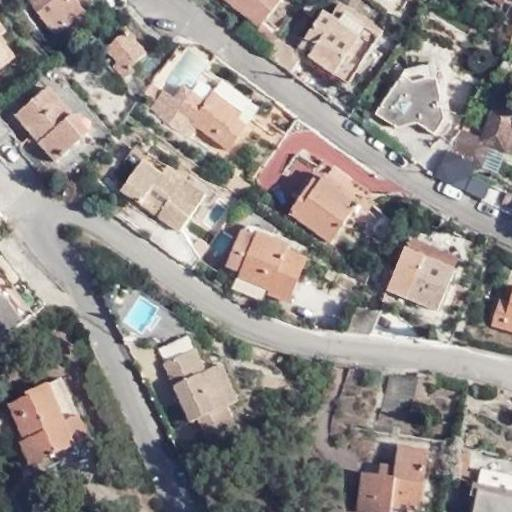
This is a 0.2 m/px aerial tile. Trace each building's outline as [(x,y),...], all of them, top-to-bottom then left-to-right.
[(41,0),(50,11),(63,0),(41,0)] [(307,37),(350,66),(382,15),(361,0),(314,0),(302,19),(312,29),(307,37)] [(109,54),(126,66),(134,57),(128,52),(142,32),(117,14),(98,38),(111,49),(109,54)] [(280,19),(266,37),(289,55),(303,37),(280,19)] [(192,79),(171,65),(194,34),(214,49),(218,43),(200,31),(178,30),(153,64),(167,74),(153,94),(194,123),(202,112),(234,135),(258,101),(249,96),(256,86),(226,65),(211,86),(195,75),(192,79)] [(436,45),(400,54),(411,63),(430,59),(442,100),(447,93),(436,45)] [(411,63),(400,54),(375,94),(395,107),(416,104),(432,114),(442,100),(430,59),(411,63)] [(19,109),(71,143),(95,107),(45,74),(19,109)] [(295,99),(273,130),(291,142),(312,111),(295,99)] [(511,130),(507,127),(502,135),(511,140),(511,130)] [(458,136),(446,130),(439,140),(432,155),(446,163),(468,155),(473,143),(473,142),(458,136)] [(144,136),(138,145),(173,169),(179,162),(144,136)] [(116,177),(134,189),(138,183),(156,195),(153,202),(173,216),(200,176),(179,162),(173,169),(138,145),(116,177)] [(322,210),(359,230),(387,180),(343,154),(334,167),(343,173),(338,182),(330,177),(320,194),(328,201),(322,210)] [(138,183),(134,189),(153,202),(156,195),(138,183)] [(261,280),(282,290),(300,256),(240,222),(224,248),(237,255),(235,261),(262,276),(261,280)] [(429,226),(425,236),(454,249),(458,240),(429,226)] [(382,269),(432,295),(454,249),(425,236),(421,241),(402,230),(382,269)] [(0,330),(37,301),(0,257),(0,330)] [(483,299),(511,314),(511,272),(503,285),(494,280),(483,299)] [(353,290),(337,323),(365,324),(378,296),(353,290)] [(191,434),(219,423),(206,395),(219,389),(200,352),(184,360),(174,338),(143,352),(172,412),(180,409),(191,434)] [(62,362),(26,378),(27,381),(10,388),(25,423),(20,425),(29,447),(88,422),(62,362)] [(415,405),(418,371),(388,368),(386,403),(415,405)] [(378,434),(377,452),(377,465),(364,464),(349,463),(345,503),(374,507),(374,503),(379,504),(381,497),(401,499),(406,435),(378,434)] [(440,443),(436,460),(453,464),(457,447),(440,443)] [(377,465),(377,452),(364,452),(364,464),(377,465)] [(511,469),(472,461),(467,483),(511,493),(511,469)] [(511,511),(511,493),(467,483),(460,511),(511,511)]
